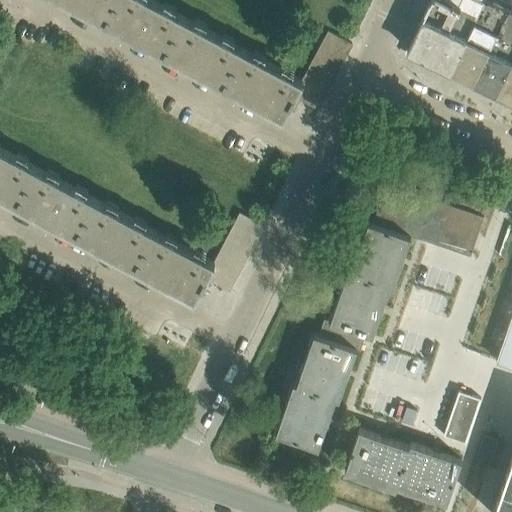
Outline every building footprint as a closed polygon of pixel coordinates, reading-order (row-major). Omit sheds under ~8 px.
[(116,0),(65,0),(105,21),(116,0)] [(184,15),(155,0),(116,0),(105,21),(164,53),(184,15)] [(430,0),(423,16),(445,26),(465,36),(483,0),(430,0)] [(486,48),(487,48),(506,8),(489,0),(483,0),(465,36),(449,69),(471,79),(486,48)] [(494,90),(509,59),(511,54),(511,10),(506,8),(487,48),(486,48),(471,79),(494,90)] [(184,15),(164,53),(223,84),(243,47),(184,15)] [(429,59),(445,26),(423,16),(407,48),(429,59)] [(449,69),(465,36),(445,26),(429,59),(449,69)] [(322,41),(346,53),(352,43),(345,39),(328,30),(322,41)] [(340,64),(346,53),(322,41),(317,52),(340,64)] [(283,116),(294,95),(300,85),(303,79),(302,79),(243,47),(223,84),(283,116)] [(311,62),(335,75),(340,64),(317,52),(311,62)] [(511,98),(511,54),(509,59),(494,90),(511,98)] [(329,86),(335,75),(311,62),(305,73),(329,86)] [(305,73),(302,79),(303,79),(300,85),(323,97),(329,86),(305,73)] [(323,97),(300,85),(294,95),(317,108),(323,97)] [(400,142),(397,150),(414,155),(416,148),(400,142)] [(37,166),(0,146),(0,194),(17,203),(37,166)] [(37,166),(17,203),(76,235),(96,197),(37,166)] [(365,229),(354,262),(358,263),(356,272),(390,284),(393,286),(411,235),(412,231),(470,251),(469,254),(470,255),(484,216),(386,182),(373,222),(368,220),(367,221),(373,223),(370,231),(365,229)] [(135,266),(155,229),(96,197),(76,235),(135,266)] [(258,235),(264,224),(240,212),(234,222),(258,235)] [(252,246),(258,235),(234,222),(228,233),(252,246)] [(206,277),(212,266),(215,261),(214,261),(155,229),(135,266),(195,298),(206,277)] [(252,246),(228,233),(223,244),(247,257),(252,246)] [(241,268),(247,257),(223,244),(217,255),(241,268)] [(241,268),(217,255),(214,261),(215,261),(212,266),(235,278),(241,268)] [(229,289),(230,289),(235,278),(212,266),(206,277),(229,289)] [(330,319),(330,320),(366,332),(373,334),(390,284),(356,272),(347,269),(347,270),(352,272),(349,280),(344,278),(333,311),(338,312),(335,321),(330,319)] [(511,311),(496,359),(511,364),(511,311)] [(324,317),(319,334),(357,347),(360,348),(366,332),(330,320),(330,319),(324,317)] [(403,327),(398,342),(436,354),(441,340),(403,327)] [(311,341),(299,374),(304,375),(301,384),(336,396),(338,398),(339,398),(356,348),(357,347),(319,334),(314,332),(313,333),(318,335),(315,343),(311,341)] [(290,390),(279,423),(284,424),(281,433),(280,434),(299,440),(297,444),(294,452),(310,458),(313,449),(315,445),(318,447),(329,416),(336,396),(301,384),(298,382),(298,384),(295,392),(290,390)] [(459,389),(443,434),(465,442),(481,397),(459,389)] [(407,405),(402,420),(411,423),(416,409),(407,405)] [(397,482),(398,479),(409,444),(359,427),(346,465),(344,470),(345,470),(347,465),(355,468),(354,473),(386,484),(388,479),(396,482),(395,487),(396,487),(397,482)] [(483,433),(476,456),(490,461),(498,438),(483,433)] [(448,496),(461,458),(411,441),(410,444),(409,444),(398,479),(407,482),(405,487),(438,498),(439,493),(447,496),(446,501),(447,501),(448,496)] [(511,511),(511,454),(492,511),(511,511)] [(293,475),(296,476),(300,478),(303,479),(307,468),(296,464),(293,475)]
